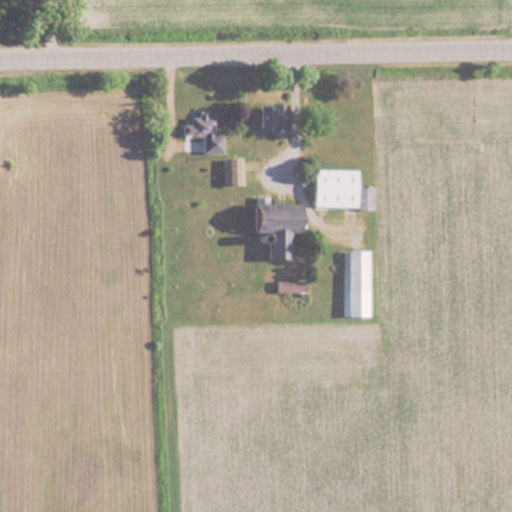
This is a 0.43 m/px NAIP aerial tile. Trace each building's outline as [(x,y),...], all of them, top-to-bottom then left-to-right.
[(283,105),(254,105),(254,129),(283,129),(283,105)] [(181,152),(218,153),(219,134),(210,133),(211,114),(186,113),(185,124),(181,124),(181,152)] [(220,158),(220,186),(241,186),(241,158),(220,158)] [(371,207),(371,186),(354,186),(354,170),(305,169),(305,207),(371,207)] [(297,205),(237,204),(237,232),(261,232),(261,259),(282,259),(282,232),(297,232),(297,205)] [(370,250),(341,250),(341,315),(370,315),(370,250)]
